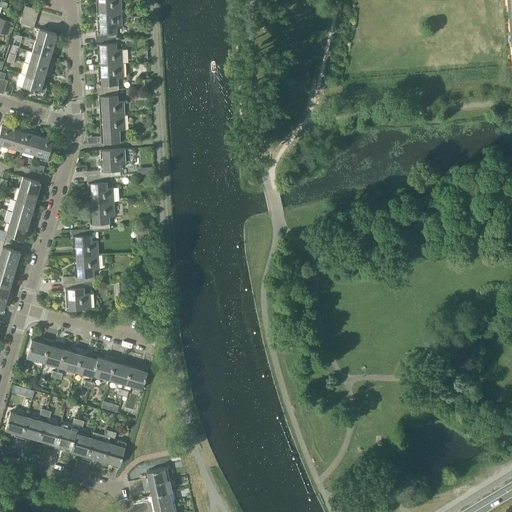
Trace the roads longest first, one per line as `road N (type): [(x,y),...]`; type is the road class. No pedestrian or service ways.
road 1 (residential): [(24,309),(77,125)]
road 2 (residential): [(0,455),(117,488),(122,511)]
road 3 (residential): [(154,343),(24,309)]
road 4 (residential): [(77,125),(71,0)]
